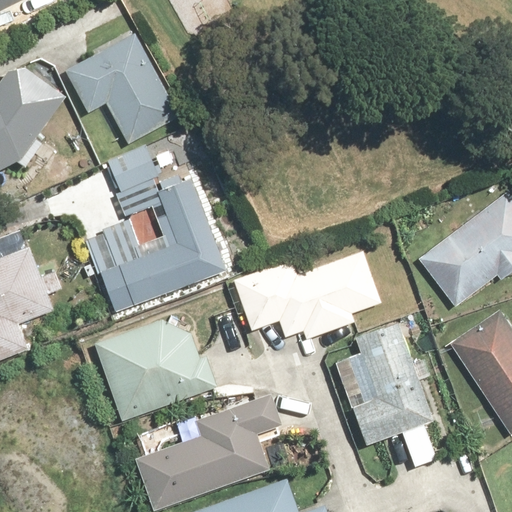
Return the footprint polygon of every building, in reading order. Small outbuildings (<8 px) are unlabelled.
[(136,33),(69,68),(92,112),(110,103),(132,144),(181,118),(136,33)] [(0,90),(0,172),(26,160),(72,96),(31,67),(15,69),(0,90)] [(219,156),(194,166),(203,190),(229,180),(219,156)] [(183,246),(106,275),(120,312),(232,270),(196,176),(161,190),(183,246)] [(511,190),(511,189),(420,260),(459,310),(502,277),(505,281),(511,276),(511,190)] [(0,363),(35,350),(25,324),(60,311),(35,247),(0,260),(0,363)] [(297,260),(235,282),(253,332),(284,321),(290,337),(305,332),(308,341),(358,324),(354,314),(385,303),(367,253),(302,275),(297,260)] [(511,322),(503,310),(453,344),(511,431),(511,322)] [(166,320),(99,343),(125,420),(222,388),(211,355),(204,357),(196,333),(166,320)] [(379,402),(356,409),(369,446),(439,422),(403,321),(356,337),(379,402)] [(74,345),(26,362),(46,418),(94,401),(74,345)] [(205,436),(141,459),(161,511),(275,469),(262,433),(287,424),(276,393),(199,421),(205,436)] [(11,435),(0,447),(0,508),(4,511),(81,511),(90,502),(11,435)] [(302,511),(291,479),(199,511),(333,511),(331,503),(304,511),(302,511)]
